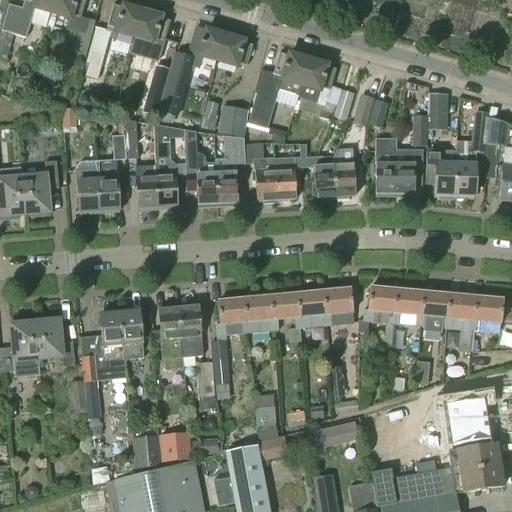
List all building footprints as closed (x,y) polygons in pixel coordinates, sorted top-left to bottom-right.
[(23,0),(18,19),(27,21),(30,9),(49,14),(53,0),(23,0)] [(53,0),(49,14),(66,19),(62,32),(71,34),(66,56),(81,60),(91,23),(78,19),(83,0),(53,0)] [(96,0),(94,13),(104,16),(107,0),(96,0)] [(87,68),(83,81),(95,84),(107,36),(110,36),(111,32),(132,38),(140,12),(121,7),(120,10),(111,7),(106,27),(104,34),(93,31),(84,67),(87,68)] [(140,12),(132,38),(151,44),(152,41),(161,43),(157,56),(169,59),(172,60),(180,32),(165,28),(166,23),(158,21),(159,18),(140,12)] [(169,73),(158,114),(175,119),(189,67),(197,70),(201,58),(216,63),(224,36),(204,31),(204,34),(195,31),(189,51),(186,61),(174,57),(169,73)] [(224,36),(216,63),(235,68),(236,65),(244,67),(250,47),(242,45),(243,42),(224,36)] [(254,95),(246,124),(265,130),(274,100),(276,91),(293,96),(296,86),(298,87),(306,60),(287,54),(286,58),(277,55),(272,75),(259,72),(253,95),(254,95)] [(298,87),(294,99),(299,101),(296,110),(331,120),(331,118),(339,92),(328,88),(332,72),(324,69),(325,66),(306,60),(298,87)] [(156,69),(143,116),(156,119),(158,114),(169,73),(156,69)] [(438,98),(426,97),(423,134),(423,151),(436,151),(436,126),(450,127),(451,98),(438,95),(438,98)] [(423,134),(426,97),(412,96),(411,151),(423,151),(423,134)] [(359,98),(351,125),(363,128),(371,101),(359,98)] [(373,102),(366,128),(378,131),(385,106),(373,102)] [(202,116),(198,131),(211,134),(215,119),(214,119),(216,108),(205,105),(202,116)] [(220,109),(217,133),(241,137),(245,112),(220,109)] [(73,112),(60,112),(61,135),(74,135),(73,112)] [(453,154),(452,199),(471,200),(472,167),(473,167),(473,154),(482,155),(486,122),(486,116),(474,115),(470,144),(454,144),(453,154)] [(486,122),(482,155),(494,155),(495,151),(506,152),(508,128),(486,122)] [(134,134),(152,137),(152,128),(121,123),(122,128),(124,151),(124,163),(137,162),(134,134)] [(124,151),(122,128),(116,128),(116,141),(111,141),(112,164),(124,163),(124,151)] [(181,141),(181,132),(152,128),(152,137),(153,168),(154,168),(157,212),(170,211),(169,209),(176,208),(174,178),(175,178),(174,167),(168,167),(168,142),(181,141)] [(266,129),(265,135),(269,137),(268,140),(271,140),(270,143),(281,145),(284,134),(266,129)] [(200,158),(194,156),(192,134),(181,132),(181,141),(184,187),(194,186),(196,207),(202,207),(202,209),(215,208),(213,167),(204,167),(203,161),(200,158)] [(214,167),(213,167),(215,208),(229,208),(228,205),(235,205),(233,174),(234,174),(233,170),(243,170),(241,142),(221,140),(222,164),(214,164),(214,167)] [(373,141),(373,166),(373,196),(379,196),(379,199),(393,199),(393,166),(394,166),(394,154),(394,141),(373,141)] [(242,142),(241,142),(243,170),(252,169),(252,174),(254,204),(261,203),(261,206),(274,205),(272,162),(262,162),(261,148),(242,148),(242,142)] [(494,170),(492,189),(498,189),(496,203),(511,204),(511,152),(506,152),(495,151),(494,155),(493,170),(494,170)] [(333,160),(331,161),(333,202),(347,201),(347,199),(353,199),(351,170),(352,170),(350,153),(335,154),(333,160)] [(424,153),(423,186),(433,186),(433,199),(452,199),(453,154),(424,153)] [(393,166),(393,199),(405,199),(405,196),(412,196),(412,165),(413,165),(413,155),(394,154),(394,166),(393,166)] [(282,161),(272,162),(274,205),(288,204),(287,202),(293,202),(291,160),(282,160),(282,161)] [(331,161),(305,162),(306,170),(312,170),(314,201),(319,200),(320,202),(333,202),(331,161)] [(44,177),(19,179),(23,217),(30,216),(30,220),(48,218),(45,191),(57,190),(54,163),(42,164),(44,177)] [(78,166),(75,169),(76,183),(78,214),(84,213),(85,216),(98,215),(96,182),(96,172),(94,172),(93,165),(78,166)] [(97,182),(96,182),(98,215),(111,214),(111,212),(117,211),(115,181),(116,181),(115,170),(113,170),(112,166),(97,167),(97,182)] [(153,168),(134,169),(134,180),(135,180),(137,210),(143,210),(143,213),(157,212),(154,168),(153,168)] [(0,222),(16,221),(16,217),(23,217),(19,179),(0,181),(0,222)] [(361,311),(361,312),(392,315),(394,292),(368,289),(365,312),(361,311)] [(324,317),(319,317),(320,328),(352,325),(348,291),(322,293),(324,317)] [(394,292),(392,315),(419,318),(421,294),(394,292)] [(292,320),(293,331),(298,330),(303,330),(302,319),(319,317),(324,317),(322,293),(295,296),(297,319),(292,320)] [(361,312),(360,323),(384,325),(383,334),(380,334),(378,353),(401,355),(402,327),(422,329),(423,318),(440,320),(445,320),(448,297),(421,294),(419,318),(392,315),(361,312)] [(270,322),(244,324),(213,327),(214,338),(250,335),(277,332),(276,321),(292,320),(297,319),(295,296),(268,298),(270,322)] [(448,297),(445,320),(472,323),(474,300),(448,297)] [(268,298),(241,301),(244,324),(270,322),(268,298)] [(440,320),(439,331),(457,332),(455,354),(468,355),(470,334),(475,334),(476,323),(499,325),(501,302),(474,300),(472,323),(445,320),(440,320)] [(217,326),(213,326),(213,327),(244,324),(241,301),(215,303),(217,326)] [(195,308),(176,310),(181,360),(201,359),(199,338),(198,338),(195,308)] [(176,310),(156,311),(159,342),(161,362),(162,362),(163,372),(181,371),(181,360),(176,310)] [(137,314),(117,315),(122,362),(142,360),(140,344),(137,314)] [(96,384),(123,381),(122,362),(117,315),(97,317),(99,338),(78,340),(82,384),(84,409),(85,422),(99,420),(96,384)] [(39,323),(32,324),(36,362),(60,359),(61,369),(73,368),(71,344),(59,345),(57,318),(39,320),(39,323)] [(10,350),(0,350),(0,364),(1,375),(13,373),(13,380),(37,378),(36,362),(32,324),(25,325),(25,321),(7,323),(10,350)] [(300,354),(298,330),(293,331),(285,331),(287,355),(300,354)] [(210,343),(213,387),(214,399),(227,398),(223,342),(210,343)] [(213,401),(213,399),(214,399),(213,387),(212,387),(211,365),(195,366),(197,402),(213,401)] [(340,370),(332,371),(335,419),(358,415),(357,404),(341,407),(340,400),(342,400),(340,370)] [(426,389),(427,381),(415,380),(414,388),(426,389)] [(84,409),(82,384),(69,386),(71,411),(84,409)] [(256,431),(258,444),(278,439),(275,427),(274,410),(260,411),(259,402),(254,403),(256,431)] [(484,402),(446,407),(452,449),(490,443),(484,402)] [(288,417),(286,417),(287,431),(304,429),(303,415),(299,415),(298,414),(294,414),(295,416),(291,416),(291,415),(288,415),(288,417)] [(187,434),(157,437),(160,465),(190,462),(187,434)] [(160,465),(157,437),(130,440),(134,471),(160,469),(159,465),(160,465)] [(278,440),(278,439),(258,444),(258,446),(257,446),(262,465),(287,459),(282,440),(278,440)] [(475,449),(478,470),(376,486),(379,511),(457,511),(455,496),(501,489),(495,446),(475,449)] [(266,511),(254,447),(223,454),(235,511),(266,511)] [(112,482),(117,511),(202,511),(192,463),(112,482)] [(337,511),(332,478),(312,481),(316,511),(337,511)] [(369,483),(346,488),(350,511),(374,511),(374,510),(369,483)] [(102,511),(99,492),(75,496),(78,511),(102,511)]
